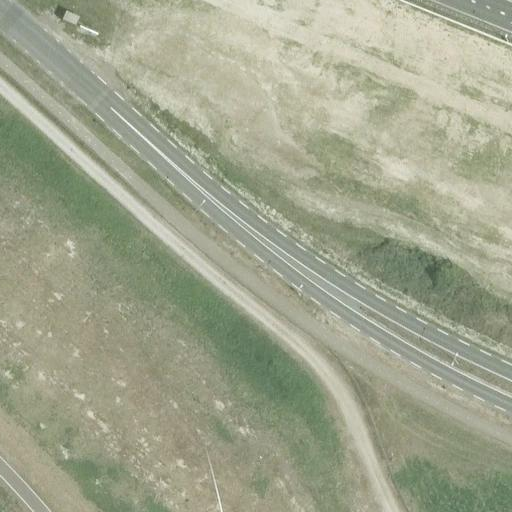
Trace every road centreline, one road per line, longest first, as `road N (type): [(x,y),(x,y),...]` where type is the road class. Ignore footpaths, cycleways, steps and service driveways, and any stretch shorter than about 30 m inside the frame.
road 1 (tertiary): [(0,15),(316,282)]
road 2 (tertiary): [(316,282),(409,360),(511,408)]
road 3 (tertiary): [(511,376),(371,301),(316,282)]
